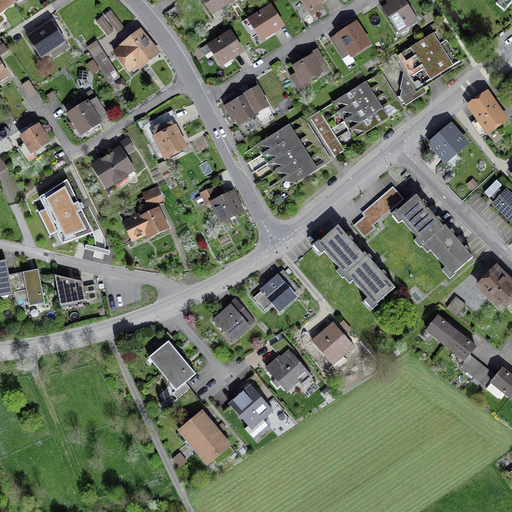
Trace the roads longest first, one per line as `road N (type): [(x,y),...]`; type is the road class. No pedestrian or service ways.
road 1 (residential): [(190,85),(75,156),(47,117),(12,144)]
road 2 (residential): [(201,104),(381,0)]
road 3 (tertiary): [(195,290),(109,328),(0,348)]
road 4 (residential): [(0,246),(195,290)]
road 5 (residential): [(399,144),(511,260)]
road 6 (tertiary): [(399,144),(274,245)]
road 7 (tertiary): [(274,245),(201,104)]
road 8 (tertiary): [(511,53),(399,144)]
